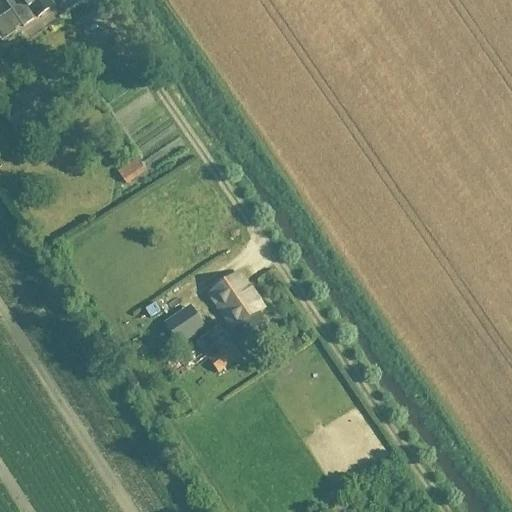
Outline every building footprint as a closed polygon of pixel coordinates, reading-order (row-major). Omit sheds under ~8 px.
[(0,43),(0,44),(15,34),(10,27),(17,22),(21,29),(52,8),(46,0),(1,0),(10,13),(0,19),(0,43)] [(32,90),(0,111),(0,113),(23,147),(55,125),(32,90)] [(136,161),(117,173),(126,187),(145,175),(136,161)] [(237,277),(209,297),(223,318),(226,315),(236,328),(237,327),(248,343),(266,330),(255,314),(261,310),(237,277)] [(179,318),(166,328),(178,346),(192,336),(203,329),(190,311),(179,318)] [(221,373),(246,358),(236,341),(211,357),(221,373)]
